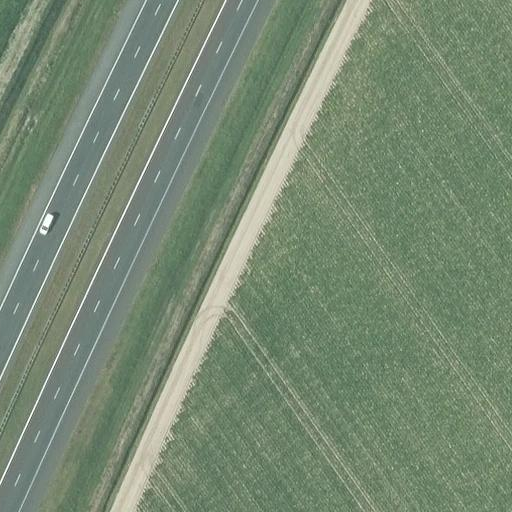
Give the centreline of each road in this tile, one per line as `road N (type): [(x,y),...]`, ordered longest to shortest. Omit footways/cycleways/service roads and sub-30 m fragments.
road 1 (motorway): [(3,511),(241,0)]
road 2 (motorway): [(162,0),(0,344)]
